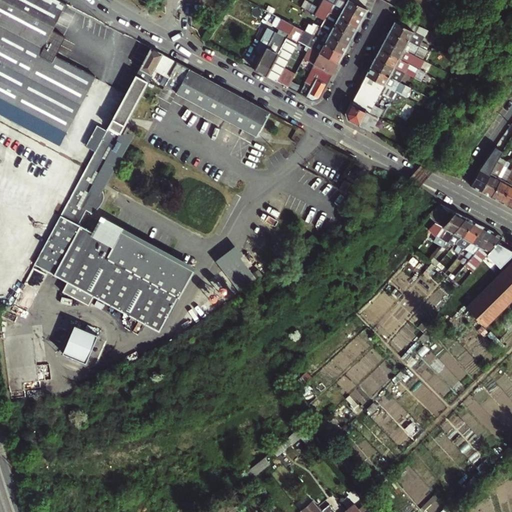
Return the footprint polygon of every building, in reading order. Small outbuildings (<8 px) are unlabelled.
[(66,5),(56,0),(0,0),(0,98),(66,133),(96,77),(55,56),(65,37),(53,30),(66,5)] [(316,0),(314,4),(328,12),(330,10),(332,5),(334,2),(329,0),(316,0)] [(363,18),(368,8),(352,0),(340,0),(346,3),(344,7),(363,18)] [(339,16),(358,27),(363,18),(344,7),(334,2),(332,5),(342,11),(339,16)] [(241,20),(247,10),(239,5),(233,16),(241,20)] [(327,14),(325,18),(346,31),(353,35),(358,27),(339,16),(337,20),(327,14)] [(346,31),(325,18),(319,15),(318,18),(324,21),(321,27),(325,29),(330,33),(348,45),(353,35),(346,31)] [(398,22),(425,36),(427,31),(401,17),(398,22)] [(419,46),(425,36),(398,22),(395,20),(390,30),(419,46)] [(309,23),(305,31),(316,36),(321,27),(314,23),(313,25),(309,23)] [(316,36),(344,53),(348,45),(330,33),(328,37),(323,34),(325,29),(321,27),(316,36)] [(419,46),(390,30),(385,38),(414,54),(419,46)] [(283,70),(296,47),(274,34),(255,69),(277,81),(283,70)] [(320,52),(339,62),(344,53),(316,36),(313,41),(310,46),(320,52)] [(385,38),(380,48),(409,64),(414,54),(385,38)] [(321,67),(319,73),(330,79),(339,62),(320,52),(310,46),(304,58),(321,67)] [(151,47),(36,263),(68,280),(63,290),(90,305),(96,295),(160,329),(194,267),(122,229),(115,242),(79,223),(87,209),(93,212),(96,210),(99,208),(102,203),(103,201),(104,197),(103,193),(102,191),(100,188),(98,186),(96,186),(91,185),(155,68),(170,76),(166,84),(177,91),(177,92),(257,135),(271,111),(151,47)] [(376,56),(405,72),(407,74),(410,70),(407,68),(409,64),(380,48),(376,56)] [(414,54),(409,64),(412,66),(418,56),(414,54)] [(400,81),(405,72),(376,56),(371,65),(400,81)] [(402,82),(400,81),(371,65),(366,74),(396,91),(402,82)] [(283,70),(277,81),(289,87),(295,76),(283,70)] [(330,79),(319,73),(317,76),(306,96),(313,100),(319,98),(330,79)] [(366,74),(351,102),(377,116),(381,109),(374,105),(382,91),(393,97),(396,91),(366,74)] [(379,118),(377,116),(351,102),(346,111),(348,119),(363,127),(367,120),(376,124),(379,118)] [(367,120),(363,127),(371,132),(376,124),(367,120)] [(480,191),(497,161),(506,144),(500,140),(480,168),(471,185),(480,191)] [(491,196),(507,167),(497,161),(480,191),(491,196)] [(511,165),(510,168),(507,167),(491,196),(501,201),(511,180),(511,165)] [(353,184),(345,179),(340,188),(348,192),(353,184)] [(511,180),(501,201),(511,207),(511,180)] [(443,239),(447,241),(466,217),(449,208),(435,224),(444,228),(449,231),(443,239)] [(462,237),(475,222),(466,217),(447,241),(451,244),(458,236),(462,237)] [(471,242),(484,227),(475,222),(462,237),(471,242)] [(493,232),(484,227),(471,242),(463,252),(472,256),(493,232)] [(502,237),(493,232),(472,256),(467,263),(471,266),(475,261),(480,263),(485,257),(498,242),(502,237)] [(511,251),(498,242),(485,257),(501,267),(511,255),(511,251)] [(225,263),(232,272),(248,260),(242,251),(225,263)] [(232,272),(248,294),(264,282),(248,260),(232,272)] [(492,327),(511,307),(511,269),(473,308),(492,327)] [(482,285),(492,275),(488,271),(478,281),(482,285)] [(78,323),(67,351),(91,361),(103,333),(78,323)]
